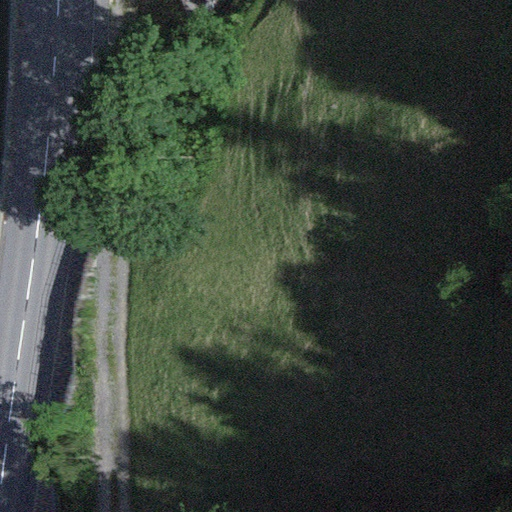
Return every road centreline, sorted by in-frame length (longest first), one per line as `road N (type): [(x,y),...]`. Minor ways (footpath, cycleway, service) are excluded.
road 1 (track): [(79,0),(128,101),(119,511)]
road 2 (secondary): [(0,498),(61,0)]
